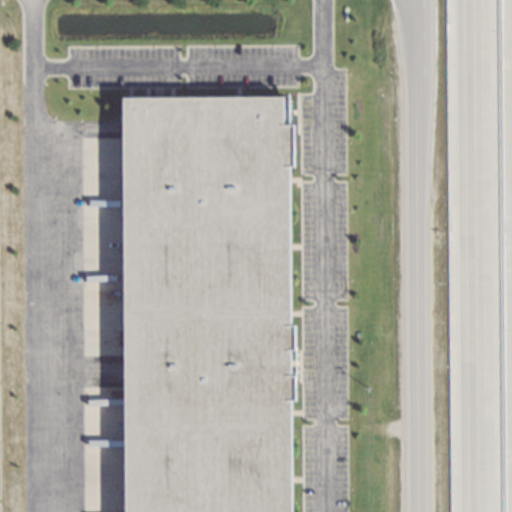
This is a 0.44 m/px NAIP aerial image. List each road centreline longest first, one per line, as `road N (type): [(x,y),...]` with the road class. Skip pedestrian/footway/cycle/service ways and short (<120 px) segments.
road 1 (motorway): [(470,0),(476,511)]
road 2 (tertiary): [(423,0),(424,511)]
